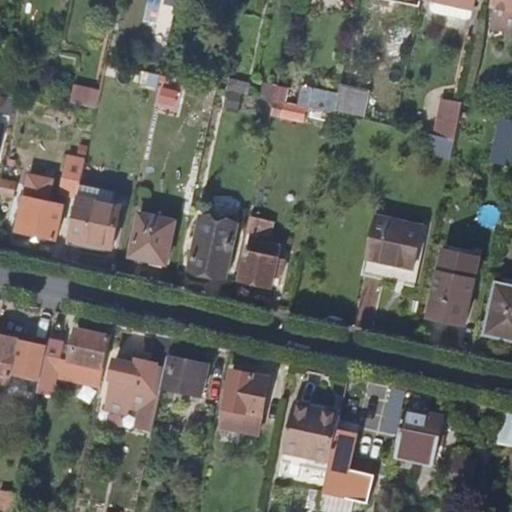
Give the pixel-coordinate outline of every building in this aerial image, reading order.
[(197,16),(200,0),(176,0),(174,11),(197,16)] [(472,11),(473,5),(451,0),(433,0),(433,2),(472,11)] [(511,32),(511,0),(494,0),(493,8),(495,9),(491,28),(511,32)] [(158,84),(159,77),(128,70),(127,78),(158,84)] [(364,121),(370,91),(340,85),(334,114),(364,121)] [(96,110),(99,95),(74,90),(71,105),(96,110)] [(303,123),(306,108),(274,101),(271,116),(303,123)] [(461,112),(462,104),(451,102),(447,122),(450,123),(447,139),(455,140),(461,112)] [(511,119),(500,117),(491,160),(511,164),(511,157),(511,119)] [(63,179),(80,183),(81,175),(65,171),(63,179)] [(55,241),(63,207),(47,204),(52,182),(29,177),(17,233),(55,241)] [(76,198),(80,183),(63,179),(59,195),(76,198)] [(111,250),(120,209),(76,198),(67,240),(111,250)] [(166,265),(175,224),(139,216),(130,257),(166,265)] [(415,270),(424,227),(375,216),(362,277),(398,285),(402,268),(415,270)] [(225,278),(236,225),(201,217),(190,271),(225,278)] [(280,272),(283,260),(278,259),(280,248),(263,244),(265,234),(263,231),(265,220),(254,218),(241,282),(272,289),(275,271),(280,272)] [(465,326),(475,281),(470,280),(474,265),(443,258),(439,276),(429,318),(465,326)] [(511,340),(511,288),(497,285),(486,335),(511,340)] [(50,397),(65,331),(51,327),(51,329),(46,347),(44,357),(36,393),(36,394),(50,397)] [(103,369),(111,338),(76,331),(69,362),(103,369)] [(152,389),(155,373),(164,375),(168,359),(172,338),(158,335),(151,364),(136,361),(135,366),(114,361),(110,381),(111,381),(109,391),(110,391),(129,395),(148,399),(150,389),(152,389)] [(16,351),(18,341),(1,338),(0,337),(0,388),(7,390),(8,387),(16,351)] [(16,351),(44,357),(46,347),(18,341),(16,351)] [(44,357),(16,351),(8,387),(36,393),(44,357)] [(202,397),(208,367),(168,359),(164,375),(161,389),(202,397)] [(262,417),(269,381),(232,373),(225,409),(262,417)] [(386,430),(399,432),(406,389),(392,387),(386,430)] [(433,466),(443,419),(428,415),(432,395),(407,390),(403,410),(408,411),(398,459),(433,466)] [(125,418),(129,395),(110,391),(105,414),(125,418)] [(328,468),(340,415),(295,405),(283,459),(328,468)] [(511,446),(511,412),(506,411),(499,443),(511,446)] [(348,478),(357,436),(338,432),(324,494),(352,501),(357,480),(348,478)] [(468,486),(474,461),(453,457),(448,481),(468,486)] [(0,511),(9,511),(14,495),(0,491),(0,511)]
